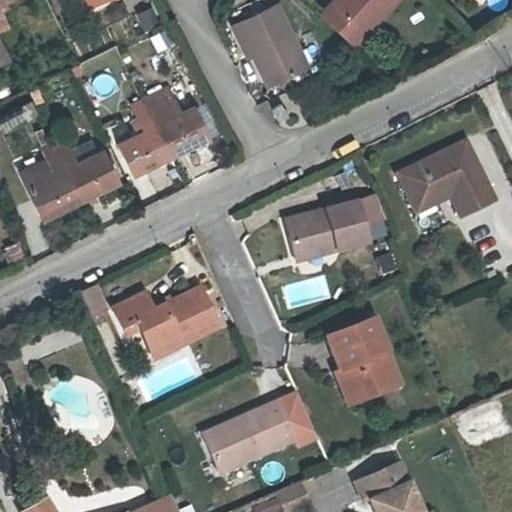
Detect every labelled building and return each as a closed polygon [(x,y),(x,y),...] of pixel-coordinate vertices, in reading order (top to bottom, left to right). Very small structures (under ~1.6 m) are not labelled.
[(90,5),(87,0),(76,0),(81,9),(90,5)] [(112,0),(104,0),(91,7),(93,10),(112,0)] [(332,0),(316,17),(349,49),(395,0),(332,0)] [(239,35),(248,56),(262,86),(301,68),(271,4),(226,25),(232,38),(239,35)] [(136,12),(143,28),(159,22),(151,5),(136,12)] [(151,35),(158,52),(175,44),(168,28),(151,35)] [(239,35),(232,38),(241,59),(248,56),(239,35)] [(17,67),(1,37),(0,38),(0,74),(1,76),(17,67)] [(142,98),(171,155),(209,138),(192,104),(178,111),(174,104),(177,103),(169,85),(142,98)] [(171,155),(142,98),(130,104),(136,117),(131,120),(136,131),(116,141),(132,174),(171,155)] [(26,104),(0,115),(0,133),(32,118),(26,104)] [(281,107),(270,112),(276,124),(288,119),(281,107)] [(55,143),(82,200),(121,182),(105,149),(89,157),(81,141),(70,147),(66,137),(55,143)] [(459,142),(390,175),(404,204),(438,187),(443,197),(453,218),(488,202),(459,142)] [(55,143),(44,148),(51,164),(45,167),(49,176),(29,186),(45,219),(82,200),(55,143)] [(438,187),(404,204),(408,214),(443,197),(438,187)] [(354,226),(377,220),(368,197),(348,202),(354,226)] [(354,226),(348,202),(277,220),(286,257),(325,246),(327,252),(359,244),(354,226)] [(93,284),(77,292),(86,311),(101,304),(93,284)] [(120,328),(134,321),(150,354),(178,341),(181,347),(219,329),(200,290),(152,312),(143,294),(112,309),(120,328)] [(104,310),(101,304),(86,311),(88,317),(104,310)] [(344,368),(355,401),(398,385),(374,318),(325,336),(338,370),(344,368)] [(345,406),(355,401),(344,368),(338,370),(333,372),(345,406)] [(124,387),(142,406),(155,394),(137,375),(124,387)] [(236,431),(204,444),(218,475),(293,442),(276,403),(233,421),(236,431)] [(201,435),(204,444),(236,431),(233,421),(201,435)] [(413,511),(396,469),(357,485),(368,511),(413,511)] [(298,485),(302,496),(313,491),(309,480),(299,485),(298,485)] [(302,496),(298,485),(286,489),(274,495),(281,511),(282,511),(305,502),(302,496)] [(58,511),(52,499),(24,511),(58,511)] [(183,511),(177,499),(145,511),(183,511)]
